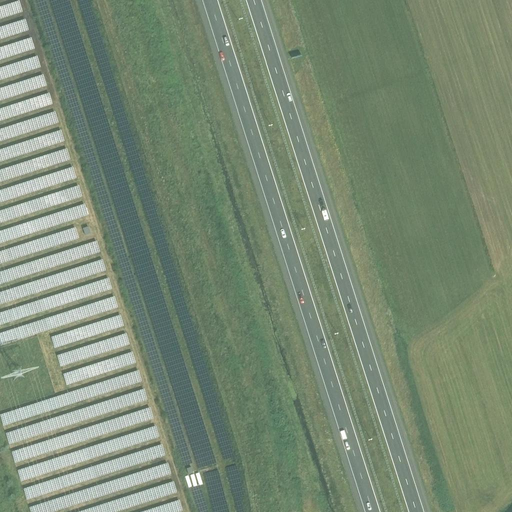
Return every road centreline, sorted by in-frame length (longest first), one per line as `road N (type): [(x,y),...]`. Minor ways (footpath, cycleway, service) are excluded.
road 1 (motorway): [(416,511),(254,0)]
road 2 (motorway): [(209,0),(371,511)]
